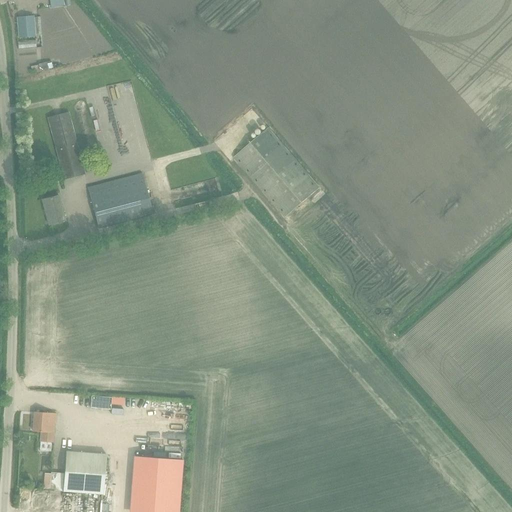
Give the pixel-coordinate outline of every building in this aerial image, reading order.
[(35,37),(34,16),(17,17),(19,38),(35,37)] [(17,47),(17,56),(35,56),(35,46),(17,47)] [(69,112),(48,118),(64,180),(85,174),(69,112)] [(271,127),(235,158),(287,218),(323,187),(271,127)] [(144,174),(89,189),(99,228),(154,214),(144,174)] [(49,225),(66,221),(59,196),(42,200),(49,225)] [(112,398),(92,396),(91,408),(111,410),(112,398)] [(116,407),(116,420),(131,421),(131,419),(138,420),(135,457),(184,461),(187,412),(138,409),(116,407)] [(41,441),(52,442),(53,433),(54,433),(55,419),(51,418),(51,414),(34,412),(33,431),(42,432),(41,441)] [(66,452),(65,474),(52,473),(50,491),(124,496),(126,461),(107,460),(107,455),(66,452)] [(43,480),(42,496),(50,497),(50,480),(43,480)]
